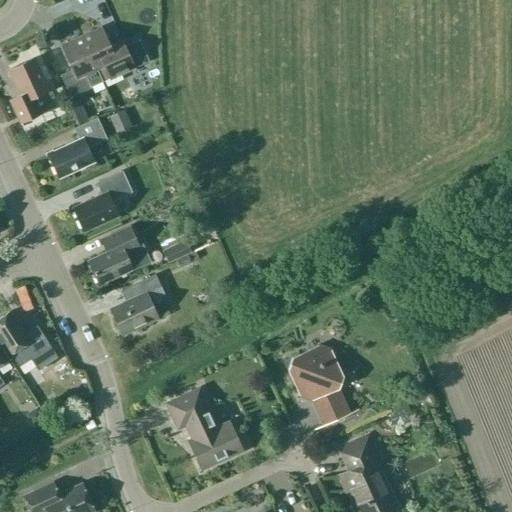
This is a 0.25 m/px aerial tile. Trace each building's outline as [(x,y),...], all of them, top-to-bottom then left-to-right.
[(112,51),(101,27),(81,36),(102,83),(148,62),(137,39),(112,51)] [(102,83),(81,36),(60,45),(72,70),(60,75),(70,97),(102,83)] [(41,114),(33,97),(48,90),(33,58),(9,69),(21,94),(9,100),(20,124),(41,114)] [(110,87),(114,95),(137,86),(134,77),(110,87)] [(69,106),(74,118),(84,113),(79,102),(69,106)] [(108,116),(116,132),(130,125),(122,109),(108,116)] [(97,118),(74,128),(79,139),(48,154),(59,178),(93,162),(87,148),(106,139),(97,118)] [(121,171),(96,183),(101,194),(72,207),(83,231),(118,216),(111,201),(131,192),(121,171)] [(128,226),(107,236),(112,249),(88,260),(99,284),(149,262),(141,245),(138,246),(128,226)] [(162,250),(167,262),(191,251),(185,239),(162,250)] [(154,273),(120,289),(126,301),(110,309),(122,334),(157,318),(150,304),(165,297),(154,273)] [(36,325),(25,333),(10,311),(0,317),(0,343),(8,355),(22,346),(30,358),(34,355),(41,367),(56,357),(49,346),(36,325)] [(287,369),(299,396),(311,400),(338,388),(342,376),(331,349),(318,345),(292,356),(287,369)] [(52,373),(62,387),(74,379),(64,365),(52,373)] [(192,439),(189,441),(201,468),(240,450),(228,423),(217,428),(199,388),(166,404),(177,428),(185,424),(192,439)] [(314,430),(358,410),(358,409),(349,413),(343,400),(317,412),(323,425),(314,429),(314,430)] [(339,447),(350,470),(339,476),(346,491),(349,490),(354,501),(351,503),(355,511),(386,511),(387,511),(389,510),(380,491),(386,489),(387,486),(382,476),(379,475),(373,462),(380,459),(368,434),(339,447)] [(42,511),(45,511),(89,511),(93,510),(80,483),(57,494),(52,482),(23,495),(31,511),(42,511)]
